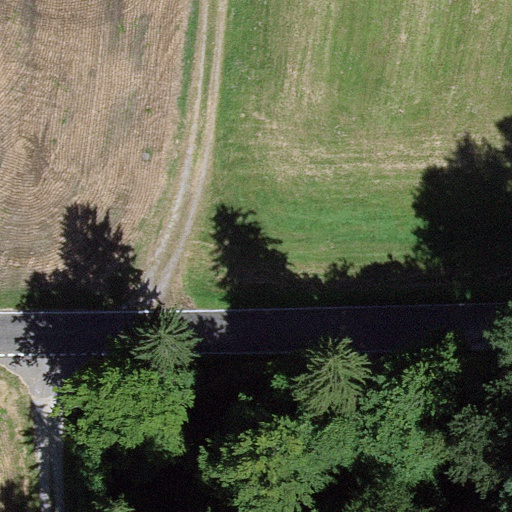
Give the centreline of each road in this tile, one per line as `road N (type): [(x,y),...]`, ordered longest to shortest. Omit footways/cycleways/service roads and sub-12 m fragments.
road 1 (tertiary): [(0,334),(511,322)]
road 2 (track): [(154,329),(194,206),(227,0)]
road 3 (track): [(386,328),(380,416),(313,495),(308,511)]
road 4 (track): [(63,334),(66,511)]
